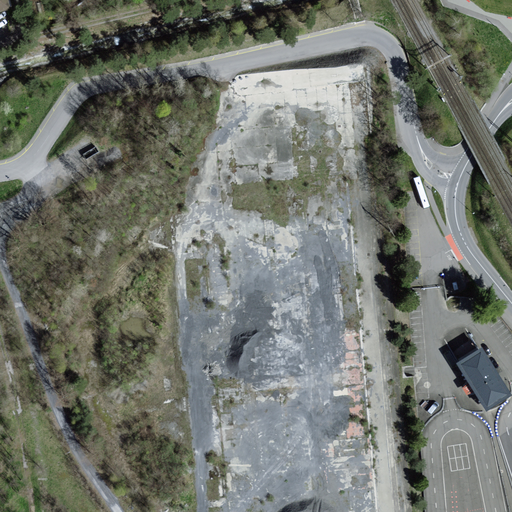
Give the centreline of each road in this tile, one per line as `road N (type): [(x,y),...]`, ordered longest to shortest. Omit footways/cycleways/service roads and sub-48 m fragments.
road 1 (residential): [(0,172),(25,164),(90,90),(367,35),(396,55),(425,160),(459,180)]
road 2 (track): [(0,254),(57,416),(114,511)]
road 3 (unclassified): [(459,180),(455,206),(464,241),(511,303)]
